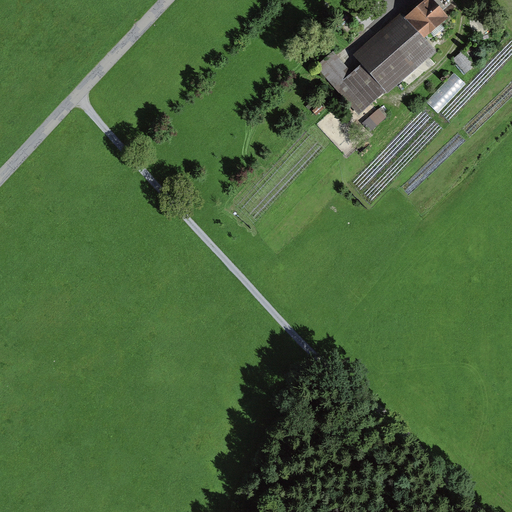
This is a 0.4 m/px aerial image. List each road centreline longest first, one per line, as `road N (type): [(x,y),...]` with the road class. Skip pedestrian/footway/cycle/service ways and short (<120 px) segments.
road 1 (track): [(77,94),(296,337),(500,511)]
road 2 (track): [(402,0),(348,49),(355,71),(337,92),(358,117),(383,100),(406,98),(447,57),(464,0)]
road 3 (tertiary): [(0,179),(166,0)]
